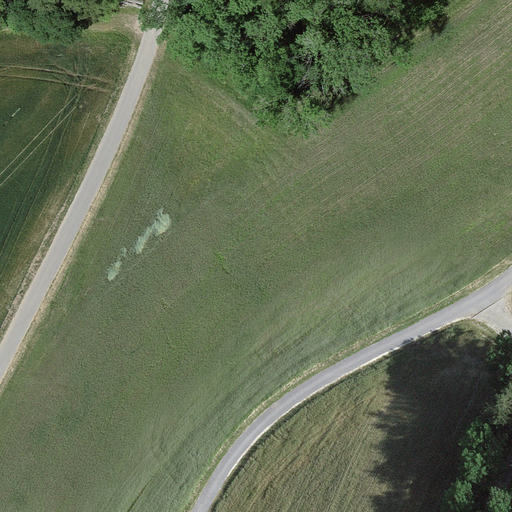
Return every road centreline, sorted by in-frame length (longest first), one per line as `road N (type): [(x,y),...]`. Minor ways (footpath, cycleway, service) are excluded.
road 1 (unclassified): [(163,0),(112,152),(0,370)]
road 2 (unclassified): [(200,511),(238,449),(282,405),(511,276)]
